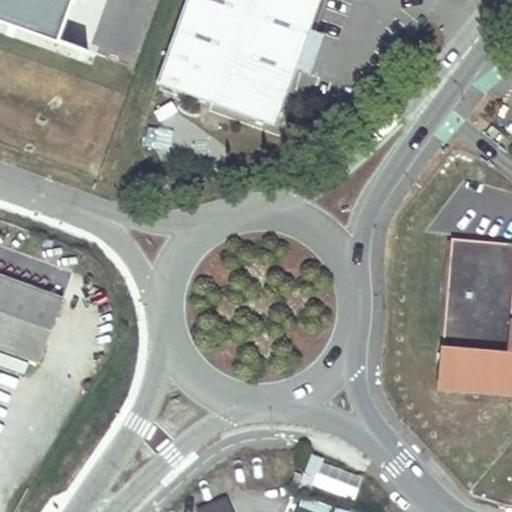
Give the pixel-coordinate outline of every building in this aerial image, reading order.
[(0,0),(0,23),(58,44),(74,0),(0,0)] [(187,0),(157,84),(274,127),(294,73),(310,30),(320,0),(187,0)] [(301,76),(317,33),(310,30),(294,73),(301,76)] [(133,64),(142,38),(125,32),(116,58),(133,64)] [(511,307),(511,241),(453,235),(437,384),(511,392),(511,319),(511,320),(511,307)] [(0,294),(45,310),(51,295),(0,275),(0,294)] [(0,347),(27,358),(45,310),(0,294),(0,347)] [(309,493),(322,460),(313,456),(300,489),(309,493)]
